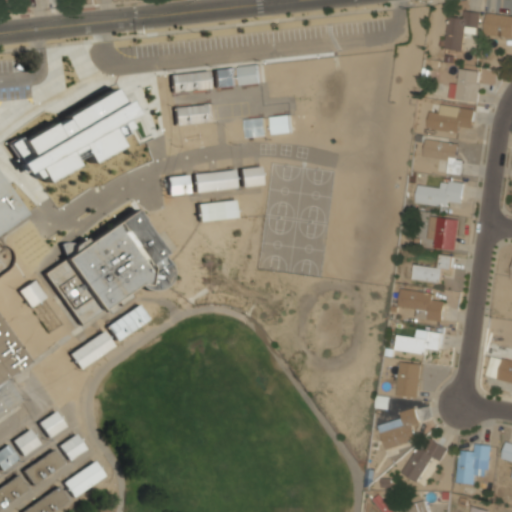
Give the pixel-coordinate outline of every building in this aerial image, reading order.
[(449,16),(444,48),(462,50),(464,32),(477,34),(480,12),(464,10),(463,18),(449,16)] [(485,35),(511,36),(511,14),(486,14),(485,35)] [(237,65),(259,63),(261,83),(239,85),(237,65)] [(213,68),(233,66),(235,85),(215,87),(213,68)] [(481,71),(459,68),(457,84),(450,83),(448,97),(476,101),(481,71)] [(169,73),(207,69),(209,88),(171,92),(169,73)] [(109,87),(15,140),(40,185),(134,132),(109,87)] [(212,102),(172,106),(174,124),(213,120),(212,102)] [(429,112),(427,129),(459,132),(460,127),(473,128),(475,109),(440,105),(439,113),(429,112)] [(269,115),(290,113),(292,133),(271,135),(269,115)] [(243,118),(265,116),(267,135),(245,137),(243,118)] [(424,156),(449,160),(447,172),(461,174),(463,160),(457,159),(459,144),(426,139),(424,156)] [(259,165),(237,167),(239,187),(261,185),(259,165)] [(232,168),(191,172),(193,192),(234,188),(232,168)] [(186,173),(164,175),(166,195),(188,193),(186,173)] [(0,179),(25,215),(0,232),(0,319),(29,361),(6,378),(21,400),(0,414),(0,179)] [(447,207),(448,201),(462,203),(465,183),(441,180),(440,188),(418,184),(415,202),(447,207)] [(195,202),(232,198),(234,218),(197,221),(195,202)] [(164,254),(133,207),(42,272),(79,325),(135,285),(140,289),(147,290),(154,290),(161,288),(165,283),(168,276),(168,269),(166,263),(161,257),(164,254)] [(434,239),(434,247),(455,250),(458,219),(430,216),(428,238),(434,239)] [(415,264),(413,279),(440,283),(442,268),(451,269),(453,256),(440,254),(438,267),(415,264)] [(45,297),(34,280),(18,290),(30,308),(45,297)] [(444,301),(432,300),(433,292),(401,289),(399,307),(428,310),(427,319),(442,321),(444,301)] [(137,303),(105,325),(116,340),(148,318),(137,303)] [(439,350),(441,332),(417,329),(416,337),(398,334),(396,350),(426,353),(427,348),(439,350)] [(102,330),(69,352),(80,368),(113,346),(102,330)] [(485,374),(511,382),(511,359),(491,354),(485,374)] [(419,397),(420,363),(399,362),(398,396),(419,397)] [(420,422),(415,407),(400,412),(402,418),(379,425),(386,449),(416,439),(412,425),(420,422)] [(35,422),(52,410),(63,426),(47,438),(35,422)] [(10,438),(26,426),(38,443),(22,455),(10,438)] [(73,432),(84,448),(67,460),(56,445),(73,432)] [(447,449),(425,435),(402,473),(417,482),(432,457),(439,461),(447,449)] [(511,443),(506,441),(501,458),(511,461),(511,474),(511,477),(511,443)] [(0,445),(5,442),(16,458),(0,470),(0,445)] [(491,445),(475,444),(474,451),(459,450),(456,482),(474,484),(475,475),(488,476),(491,445)] [(52,448),(62,463),(31,485),(21,469),(52,448)] [(92,459),(104,475),(72,498),(61,482),(92,459)] [(0,484),(16,473),(27,488),(0,507),(0,484)] [(20,511),(56,485),(68,501),(52,511),(20,511)] [(373,499),(383,511),(395,511),(381,493),(373,499)] [(404,507),(405,511),(429,511),(426,500),(404,507)]
